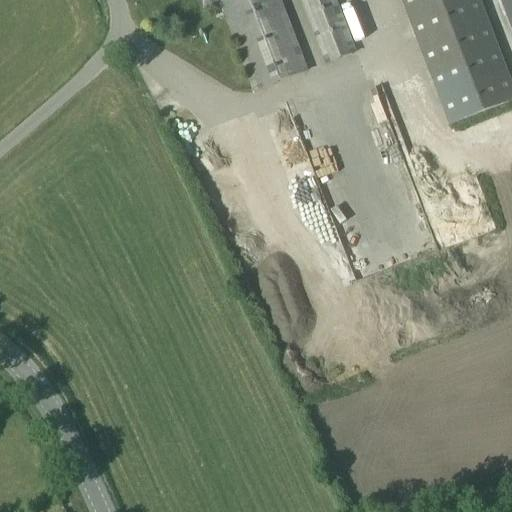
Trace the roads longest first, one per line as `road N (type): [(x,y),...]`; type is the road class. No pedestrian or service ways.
road 1 (unknown): [(260,109),(345,322)]
road 2 (unclassified): [(0,150),(109,54),(114,0)]
road 3 (unclassified): [(100,511),(67,437),(0,351)]
road 4 (unknown): [(383,0),(382,37),(363,71),(260,109)]
road 5 (unknown): [(116,33),(204,99),(225,110),(260,109)]
